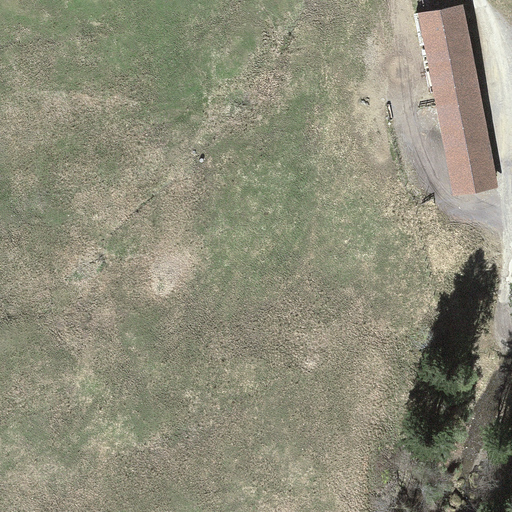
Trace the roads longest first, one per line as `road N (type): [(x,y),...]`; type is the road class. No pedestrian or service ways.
road 1 (track): [(364,0),(445,201),(510,227)]
road 2 (track): [(511,162),(481,0)]
